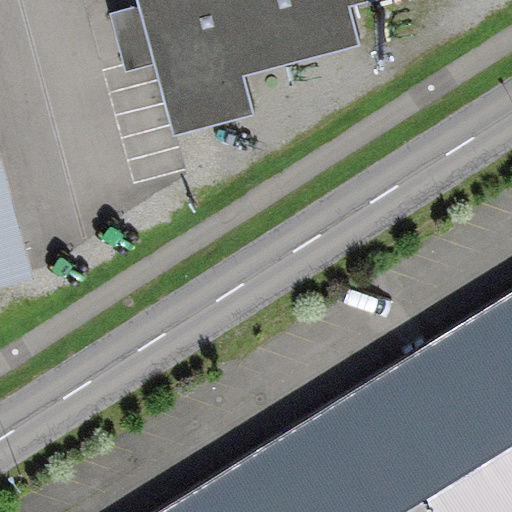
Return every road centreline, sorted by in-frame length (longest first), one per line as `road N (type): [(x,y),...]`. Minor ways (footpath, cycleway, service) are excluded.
road 1 (tertiary): [(511,111),(0,438)]
road 2 (unknown): [(75,223),(24,0)]
